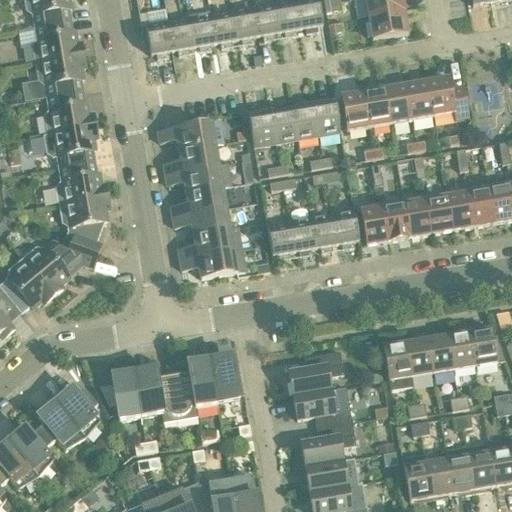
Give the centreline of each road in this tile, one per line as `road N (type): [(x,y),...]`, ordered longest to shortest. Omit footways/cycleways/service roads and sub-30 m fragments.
road 1 (residential): [(127,109),(447,51)]
road 2 (residential): [(245,312),(511,269)]
road 3 (residential): [(165,325),(127,109)]
road 4 (residential): [(278,511),(245,312)]
road 5 (residential): [(0,393),(55,348),(165,325)]
